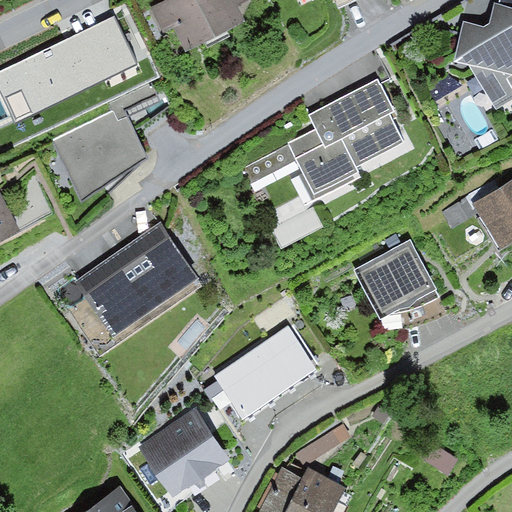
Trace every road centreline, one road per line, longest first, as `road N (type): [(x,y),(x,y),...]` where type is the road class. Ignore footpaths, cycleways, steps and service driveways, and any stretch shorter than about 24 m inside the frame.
road 1 (residential): [(439,0),(242,120),(181,164),(134,214),(0,298)]
road 2 (residential): [(239,511),(274,449),(314,410),(511,311)]
